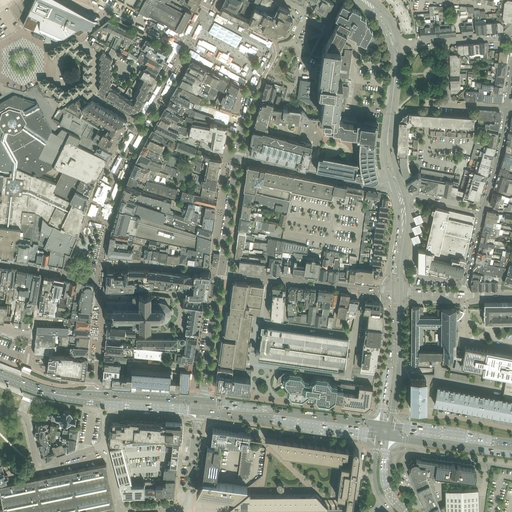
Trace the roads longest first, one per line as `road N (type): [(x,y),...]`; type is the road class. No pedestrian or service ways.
road 1 (primary): [(200,411),(378,435)]
road 2 (primary): [(380,424),(203,400)]
road 3 (unclassified): [(269,278),(270,321),(355,334),(362,288)]
road 4 (primary): [(59,394),(200,411)]
road 5 (unclassified): [(369,184),(237,157)]
road 6 (tertiary): [(389,425),(400,291)]
road 7 (tertiary): [(393,291),(380,424)]
road 8 (unclassified): [(203,400),(220,271)]
road 9 (primary): [(511,443),(389,425)]
